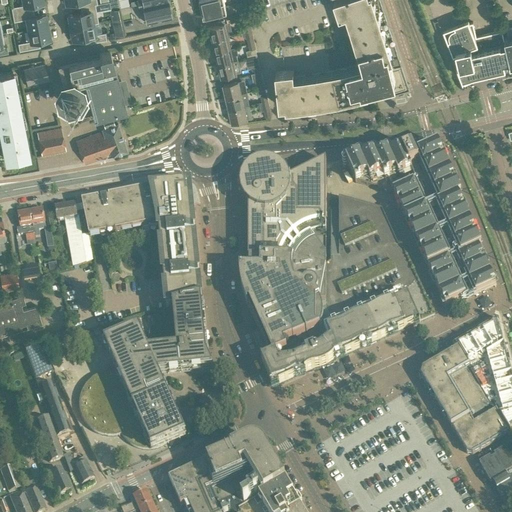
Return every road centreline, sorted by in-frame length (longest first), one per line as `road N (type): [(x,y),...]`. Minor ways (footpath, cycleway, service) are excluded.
road 1 (secondary): [(230,153),(334,148),(492,120)]
road 2 (tertiary): [(264,417),(222,318),(213,175)]
road 3 (secondary): [(180,156),(0,194)]
road 4 (secondary): [(422,110),(276,134)]
road 5 (residential): [(204,125),(182,0)]
road 6 (tertiary): [(155,473),(264,417)]
